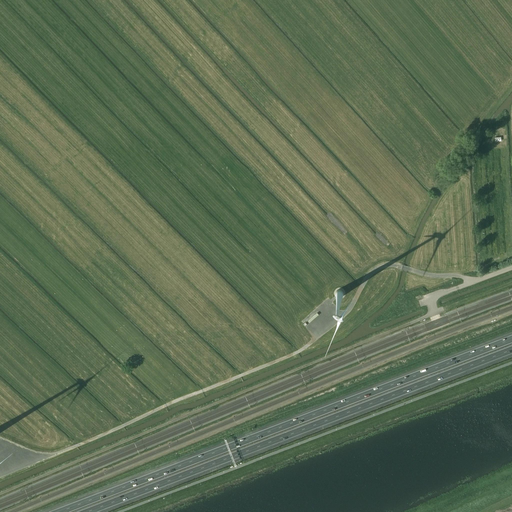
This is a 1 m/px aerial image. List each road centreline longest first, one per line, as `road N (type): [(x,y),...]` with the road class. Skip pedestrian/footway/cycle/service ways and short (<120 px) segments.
road 1 (motorway): [(511,338),(59,511)]
road 2 (motorway): [(86,511),(511,349)]
